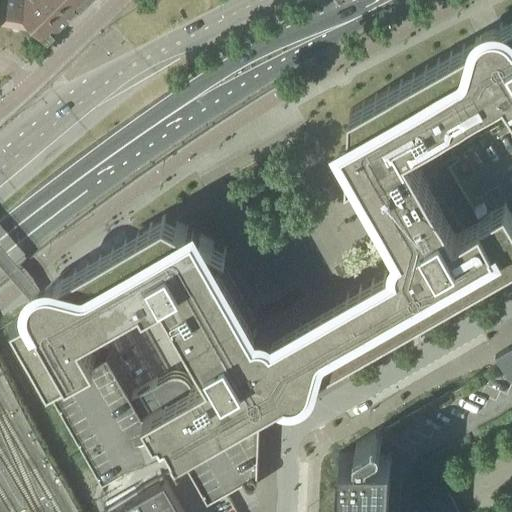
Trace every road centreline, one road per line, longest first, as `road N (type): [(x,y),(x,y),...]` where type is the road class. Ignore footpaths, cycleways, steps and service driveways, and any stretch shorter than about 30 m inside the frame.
road 1 (secondary): [(0,239),(154,116),(270,44),(366,0)]
road 2 (unclassified): [(282,511),(287,436),(511,303)]
road 3 (secondary): [(267,0),(132,70),(0,175)]
